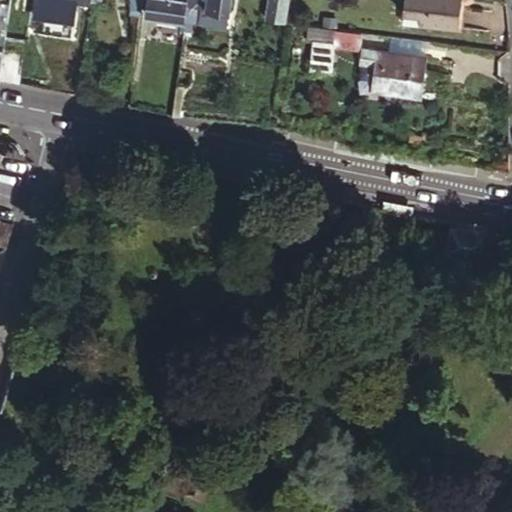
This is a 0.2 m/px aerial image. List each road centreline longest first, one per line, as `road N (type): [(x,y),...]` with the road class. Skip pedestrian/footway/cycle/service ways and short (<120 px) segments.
road 1 (tertiary): [(511,202),(67,117)]
road 2 (unclassified): [(67,117),(0,324)]
